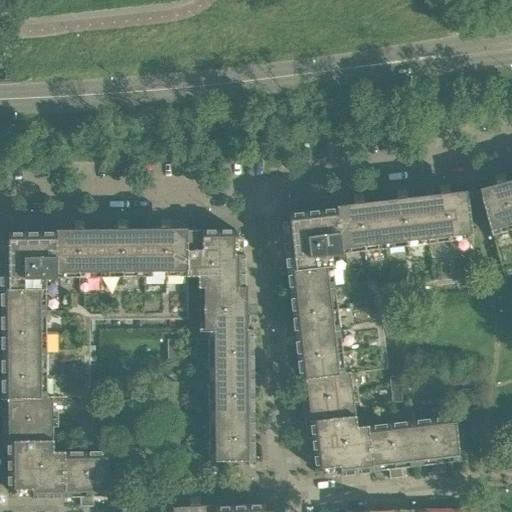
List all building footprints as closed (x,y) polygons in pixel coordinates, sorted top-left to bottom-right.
[(511,178),(505,180),(502,172),(493,175),(496,183),(478,187),(492,235),(493,235),(511,229),(511,178)] [(405,188),(401,189),(396,189),(397,198),(363,202),(362,193),(353,194),(354,203),(348,204),(336,205),(337,208),(289,213),(292,238),(283,239),(287,272),(287,271),(300,380),(305,379),(310,421),(315,469),(340,466),(341,475),(374,471),(389,469),(390,479),(403,477),(402,468),(432,464),(433,474),(445,472),(444,463),(460,461),(455,416),(368,426),(368,425),(357,427),(356,415),(355,415),(350,372),(345,372),(333,266),(332,255),(343,254),(343,253),(355,252),(473,238),(467,190),(449,192),(448,183),(439,184),(440,193),(406,197),(405,188)] [(7,440),(7,444),(8,489),(33,489),(33,498),(66,498),(66,497),(80,497),(80,507),(93,507),(93,497),(109,497),(109,457),(109,451),(65,452),(65,451),(54,451),(54,440),(53,440),(53,396),(47,396),(46,289),(47,289),(47,278),(58,278),(58,277),(67,277),(80,277),(187,276),(198,276),(199,288),(199,332),(208,332),(209,461),(255,461),(253,329),(247,329),(247,313),(257,313),(256,303),(247,304),(247,286),(245,286),(245,254),(236,254),(235,229),(188,230),(188,228),(170,228),(170,219),(160,219),(160,228),(127,228),(127,219),(117,219),(117,228),(84,229),(84,220),(74,220),(74,229),(67,229),(56,229),(57,231),(9,232),(9,257),(0,256),(0,260),(0,290),(1,290),(2,399),(7,399),(8,441),(7,440)] [(511,229),(493,235),(504,275),(509,274),(511,272),(511,229)] [(476,280),(473,238),(355,252),(343,253),(343,254),(332,255),(333,266),(345,372),(350,372),(388,368),(379,292),(466,281),(476,280)] [(90,320),(187,319),(187,276),(80,277),(67,277),(58,277),(58,278),(47,278),(47,289),(47,396),(53,396),(91,396),(90,320)] [(167,340),(168,353),(178,353),(177,339),(167,340)] [(178,353),(168,353),(168,366),(178,366),(178,353)] [(441,376),(443,387),(469,384),(468,373),(441,376)] [(389,377),(391,390),(401,389),(399,376),(389,377)] [(168,383),(168,396),(178,396),(178,383),(168,383)] [(401,389),(391,390),(392,403),(402,402),(401,389)] [(460,390),(462,405),(464,421),(473,420),(469,389),(460,390)] [(452,391),(443,392),(445,402),(454,402),(452,391)] [(430,393),(421,394),(422,405),(431,404),(430,393)] [(178,396),(168,396),(168,409),(178,409),(178,396)] [(82,406),(82,419),(92,419),(92,405),(82,406)] [(92,419),(82,419),(82,432),(92,431),(92,419)] [(108,437),(109,451),(109,457),(118,457),(118,426),(100,426),(100,437),(108,437)] [(168,426),(169,439),(179,439),(178,426),(168,426)] [(179,439),(169,439),(169,452),(179,452),(179,439)] [(264,511),(264,504),(218,506),(217,504),(200,505),(199,496),(189,496),(190,505),(172,506),(172,511),(264,511)]
